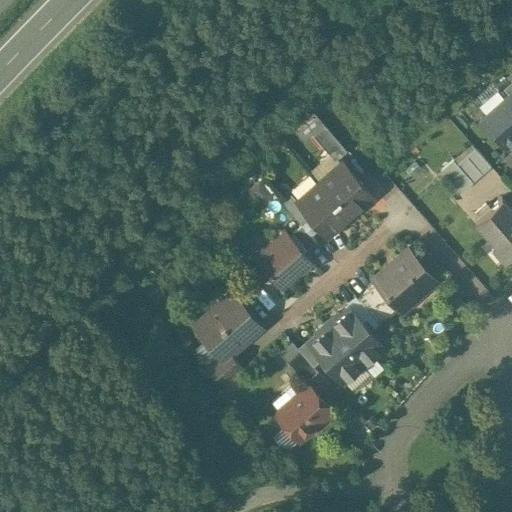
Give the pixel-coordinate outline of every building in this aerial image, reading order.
[(511,137),(511,87),(478,117),(503,145),(511,137)] [(346,149),(325,124),(313,134),(335,159),(346,149)] [(490,166),(475,148),(459,163),(474,180),(490,166)] [(459,163),(454,157),(442,168),(461,191),(474,180),(459,163)] [(371,194),(341,160),(318,179),(348,213),(371,194)] [(248,185),(262,198),(272,187),(258,174),(248,185)] [(348,213),(318,179),(296,199),(325,233),(348,213)] [(511,252),(511,208),(502,196),(476,219),(508,256),(511,252)] [(284,230),(270,242),(270,248),(261,256),(261,260),(280,283),(299,267),(297,265),(307,257),(284,230)] [(395,263),(375,280),(397,305),(411,292),(412,293),(417,293),(429,283),(430,278),(429,277),(431,275),(407,247),(392,260),(395,263)] [(397,305),(375,280),(357,296),(378,321),(397,305)] [(261,323),(231,289),(192,322),(218,351),(222,356),(229,351),(261,323)] [(382,344),(348,304),(338,313),(336,311),(326,320),(362,362),(382,344)] [(362,362),(326,320),(315,329),(317,331),(307,339),(341,379),(362,362)] [(317,369),(298,347),(285,358),(304,380),(317,369)] [(229,351),(222,356),(218,351),(204,363),(223,383),(242,366),(229,351)] [(308,383),(275,412),(297,438),(300,436),(304,436),(315,427),(316,422),(330,409),(318,394),(317,395),(307,385),(308,384),(308,383)]
